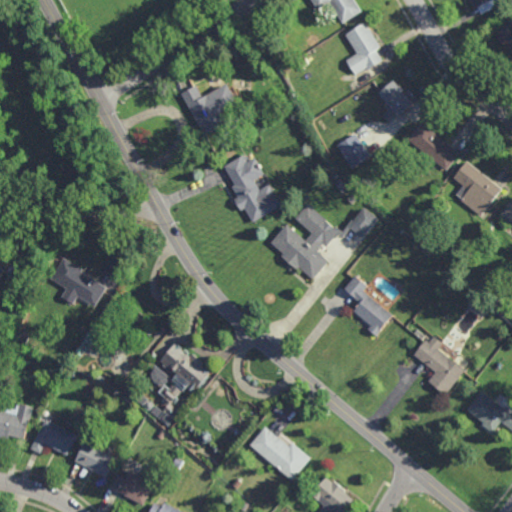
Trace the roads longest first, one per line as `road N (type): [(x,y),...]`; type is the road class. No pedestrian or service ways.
road 1 (secondary): [(464,511),(212,292),(45,0)]
road 2 (residential): [(250,0),(100,99)]
road 3 (residential): [(157,205),(127,211),(0,198)]
road 4 (residential): [(511,117),(449,62),(416,0)]
